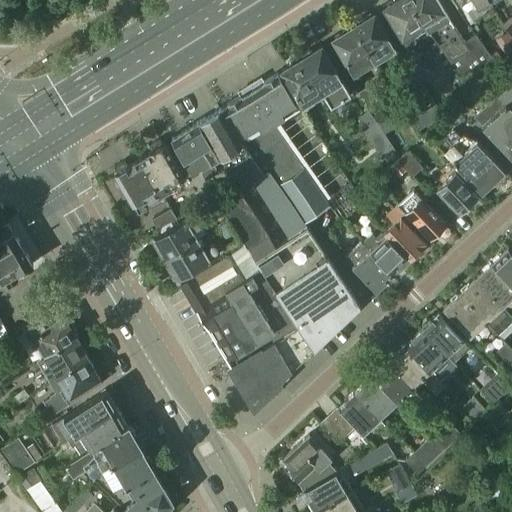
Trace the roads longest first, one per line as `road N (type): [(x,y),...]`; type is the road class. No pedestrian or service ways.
road 1 (tertiary): [(227,486),(112,285),(16,144)]
road 2 (residential): [(227,486),(260,442),(511,206)]
road 3 (primary): [(16,144),(250,0)]
